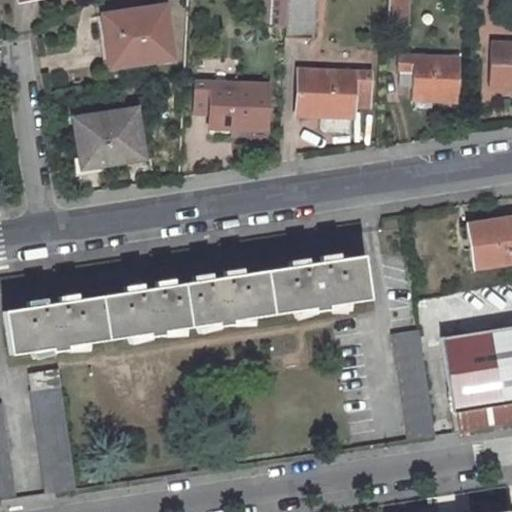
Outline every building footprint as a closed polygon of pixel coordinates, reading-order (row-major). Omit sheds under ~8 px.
[(265,0),(264,26),(286,27),(286,0),(265,0)] [(285,37),(311,39),(312,0),(286,0),(286,27),(285,37)] [(387,0),(387,24),(405,25),(406,0),(387,0)] [(110,68),(172,59),(164,6),(102,16),(110,68)] [(511,44),(490,43),(489,87),(511,87),(511,44)] [(432,101),(458,102),(460,58),(398,56),(397,70),(400,70),(399,85),(412,86),(411,100),(415,100),(432,101)] [(370,73),(298,70),(296,115),(353,118),(353,105),(354,87),(369,87),(370,73)] [(265,130),(267,85),(196,82),(195,111),(210,112),(209,128),(265,130)] [(353,105),(368,106),(369,87),(354,87),(353,105)] [(432,108),(432,101),(415,100),(414,107),(432,108)] [(136,109),(74,119),(81,162),(99,159),(100,165),(144,158),(136,109)] [(81,162),(82,168),(100,165),(99,159),(81,162)] [(505,219),(466,225),(473,269),(511,262),(511,218),(505,220),(505,219)] [(3,311),(9,355),(51,348),(51,352),(67,350),(66,346),(147,334),(148,337),(163,335),(163,331),(216,323),(216,326),(232,324),(231,321),(312,308),(312,311),(328,309),(327,306),(368,299),(362,256),(329,261),(328,255),(319,256),(318,252),(304,254),(305,259),(295,260),(296,266),(233,276),(232,270),(223,271),(222,267),(207,269),(208,274),(199,275),(200,281),(164,286),(163,280),(154,282),(153,278),(139,280),(139,284),(130,286),(131,292),(68,301),(67,295),(58,297),(57,293),(43,295),(43,299),(34,300),(35,306),(3,311)] [(511,325),(440,337),(455,433),(511,423),(511,325)] [(434,436),(418,330),(392,334),(408,440),(422,438),(434,436)] [(58,371),(30,375),(47,493),(75,489),(58,371)] [(1,403),(0,403),(0,498),(14,496),(1,403)]
